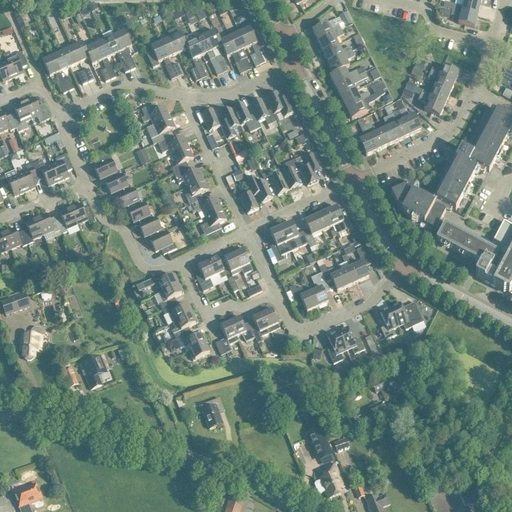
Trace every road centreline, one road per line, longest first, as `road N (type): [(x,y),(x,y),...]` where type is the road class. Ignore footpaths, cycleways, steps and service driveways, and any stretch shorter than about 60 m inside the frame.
road 1 (unclassified): [(298,511),(198,461),(0,410)]
road 2 (residential): [(402,266),(371,302),(307,333),(290,327),(274,293)]
road 3 (residential): [(473,91),(449,134),(350,182)]
road 4 (residential): [(244,230),(181,97)]
road 5 (residential): [(179,262),(158,271),(141,267),(85,186)]
road 6 (residential): [(57,118),(127,87),(181,97)]
road 7 (tertiary): [(350,182),(293,67)]
road 8 (tertiary): [(511,323),(402,266)]
